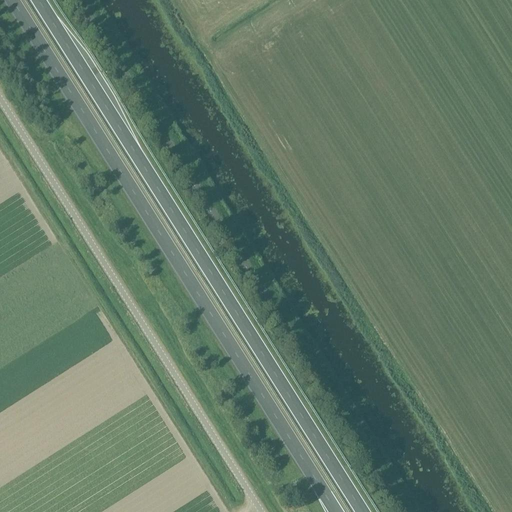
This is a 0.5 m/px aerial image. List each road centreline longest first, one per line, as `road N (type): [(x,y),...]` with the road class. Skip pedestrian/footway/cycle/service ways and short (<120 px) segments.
road 1 (trunk): [(362,511),(37,0)]
road 2 (trunk): [(11,0),(335,511)]
road 3 (unclassified): [(261,511),(0,99)]
